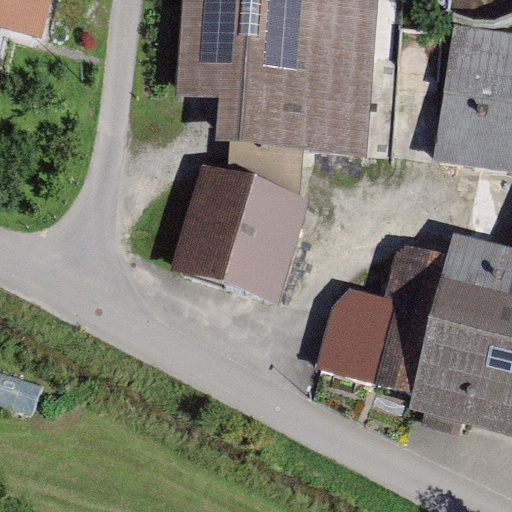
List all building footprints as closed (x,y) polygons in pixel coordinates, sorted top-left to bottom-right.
[(0,0),(0,34),(43,46),(55,0),(0,0)] [(368,165),(380,0),(185,0),(177,109),(220,112),(216,154),(368,165)] [(433,167),(511,179),(511,42),(453,34),(433,167)] [(319,207),(218,173),(185,273),(285,306),(319,207)] [(344,311),(328,374),(430,399),(424,422),(472,434),(475,420),(511,429),(511,257),(467,246),(463,265),(410,252),(396,307),(363,299),(344,311)]
